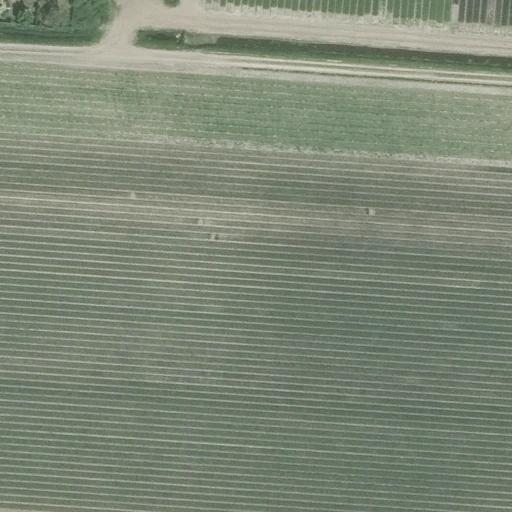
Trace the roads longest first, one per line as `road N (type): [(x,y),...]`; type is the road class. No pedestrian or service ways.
road 1 (track): [(511,43),(238,29),(186,21),(188,0)]
road 2 (track): [(146,15),(100,48),(217,57)]
